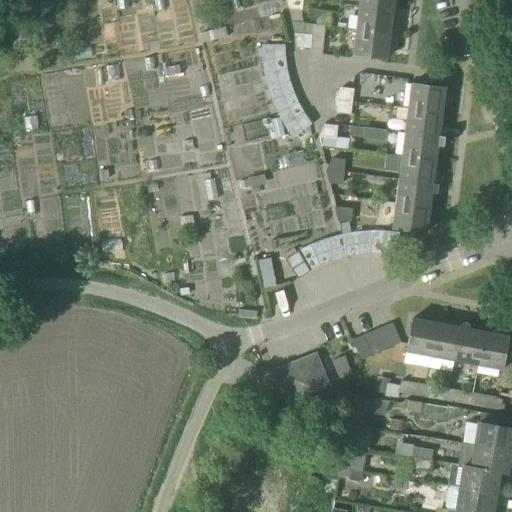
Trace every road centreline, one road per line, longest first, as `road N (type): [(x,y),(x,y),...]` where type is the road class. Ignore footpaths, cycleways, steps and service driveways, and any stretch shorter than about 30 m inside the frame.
road 1 (residential): [(226,334),(281,329),(511,241)]
road 2 (unclassified): [(226,334),(108,294),(0,288)]
road 3 (unclassified): [(161,511),(226,334)]
road 4 (residential): [(511,175),(469,0)]
